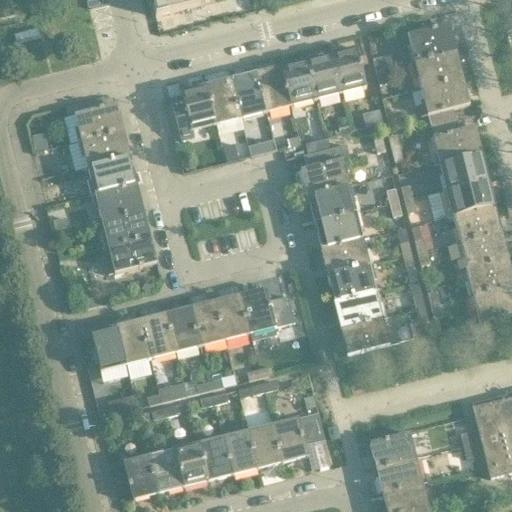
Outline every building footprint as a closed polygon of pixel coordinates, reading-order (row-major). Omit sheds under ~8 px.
[(198,0),(150,0),(155,19),(200,8),(198,0)] [(449,28),(407,38),(413,64),(456,54),(449,28)] [(37,31),(14,37),(16,47),(39,41),(37,31)] [(355,50),(330,57),(340,97),(366,91),(355,50)] [(456,54),(413,64),(419,91),(462,80),(456,54)] [(330,57),(305,63),(316,104),(340,97),(330,57)] [(380,58),(372,61),(375,74),(384,72),(380,58)] [(316,104),(305,63),(281,69),(293,117),(295,117),(293,109),(316,104)] [(293,117),(281,69),(255,75),(266,116),(288,110),(290,118),(293,117)] [(384,72),(375,74),(378,87),(387,85),(384,72)] [(255,75),(231,82),(241,122),(266,116),(255,75)] [(462,80),(419,91),(426,118),(428,118),(430,128),(455,122),(453,112),(469,108),(462,80)] [(231,82),(206,88),(216,128),(241,122),(231,82)] [(182,99),(170,102),(180,144),(192,142),(190,135),(216,128),(206,88),(180,94),(182,99)] [(116,107),(74,118),(81,144),(123,133),(116,107)] [(381,118),(381,107),(356,107),(356,118),(381,118)] [(458,133),(455,122),(430,128),(433,139),(431,139),(438,166),(481,155),(474,129),(458,133)] [(123,133),(81,144),(87,170),(130,160),(123,133)] [(32,139),(35,154),(47,152),(44,136),(32,139)] [(396,137),(391,138),(387,139),(390,152),(399,149),(396,137)] [(382,140),(373,143),(376,155),(385,153),(382,140)] [(259,148),(262,157),(275,154),(272,145),(259,148)] [(235,148),(223,151),(227,165),(239,162),(235,148)] [(399,149),(390,152),(394,166),(403,163),(399,149)] [(300,173),(307,199),(349,189),(339,150),(303,159),(306,172),(300,173)] [(481,155),(438,166),(445,193),(487,182),(481,155)] [(130,160),(87,170),(94,197),(136,186),(130,160)] [(487,182),(445,193),(451,219),(494,208),(487,182)] [(136,186),(94,197),(100,223),(143,212),(136,186)] [(409,188),(400,190),(403,203),(412,201),(409,188)] [(349,189),(307,199),(313,225),(356,215),(349,189)] [(394,191),(385,193),(389,207),(398,204),(394,191)] [(412,201),(403,203),(406,217),(415,214),(412,201)] [(398,204),(389,207),(392,220),(401,218),(398,204)] [(494,208),(451,219),(458,245),(501,234),(494,208)] [(143,212),(100,223),(107,249),(149,238),(143,212)] [(356,215),(313,225),(320,252),(362,241),(356,215)] [(404,231),(397,233),(400,246),(407,244),(404,231)] [(501,234),(458,245),(464,271),(507,260),(501,234)] [(149,238),(107,249),(114,277),(156,266),(149,238)] [(422,240),(413,242),(416,256),(425,254),(422,240)] [(362,241),(320,252),(326,278),(369,268),(362,241)] [(398,246),(402,259),(411,257),(407,244),(400,246),(398,246)] [(425,254),(416,256),(420,269),(428,267),(425,254)] [(411,257),(402,259),(405,273),(414,271),(411,257)] [(511,279),(507,260),(464,271),(471,297),(511,286),(511,279)] [(369,268),(326,278),(333,304),(375,294),(369,268)] [(417,283),(414,273),(407,275),(409,285),(417,283)] [(511,286),(471,297),(478,325),(511,317),(511,286)] [(265,292),(240,298),(250,337),(252,345),(277,339),(275,331),(294,326),(287,300),(269,305),(265,292)] [(435,293),(426,295),(429,308),(438,306),(435,293)] [(375,294),(333,304),(340,330),(382,320),(375,294)] [(109,295),(88,298),(89,308),(110,305),(109,295)] [(411,299),(415,312),(424,309),(420,296),(411,299)] [(240,298),(216,304),(226,344),(250,337),(240,298)] [(216,304),(190,310),(200,350),(226,344),(216,304)] [(438,306),(429,308),(433,322),(442,320),(438,306)] [(424,309),(415,312),(418,326),(427,323),(424,309)] [(190,310),(167,316),(177,356),(200,350),(190,310)] [(166,317),(141,323),(151,362),(176,356),(166,317)] [(382,320),(340,330),(346,358),(347,359),(368,353),(399,346),(392,317),(382,320)] [(141,323),(116,329),(126,369),(151,362),(141,323)] [(116,329),(90,336),(103,385),(129,379),(126,369),(116,329)] [(272,369),(259,372),(261,381),(274,378),(273,376),(272,369)] [(246,375),(249,384),(261,381),(259,372),(246,375)] [(210,385),(209,385),(211,393),(212,393),(224,390),(221,382),(210,385)] [(275,384),(262,387),(265,396),(277,393),(275,384)] [(209,385),(196,388),(198,397),(211,393),(209,385)] [(183,386),(158,392),(160,397),(162,406),(174,403),(187,400),(183,386)] [(262,387),(250,390),(252,399),(265,396),(262,387)] [(225,396),(213,399),(215,408),(227,405),(225,396)] [(160,397),(147,400),(149,409),(162,406),(160,397)] [(137,412),(134,398),(108,405),(111,418),(137,412)] [(213,399),(200,403),(202,411),(215,408),(213,399)] [(511,400),(495,405),(511,470),(511,400)] [(511,470),(495,405),(472,411),(489,482),(511,476),(511,470)] [(176,409),(164,412),(166,420),(178,418),(176,409)] [(164,412),(151,415),(153,424),(166,420),(164,412)] [(324,444),(317,417),(299,421),(306,448),(324,444)] [(126,421),(113,424),(115,433),(128,430),(126,421)] [(306,448),(299,421),(273,428),(282,466),(308,460),(305,448),(306,448)] [(273,428),(248,434),(258,473),(282,466),(273,428)] [(335,428),(327,430),(330,442),(338,439),(335,428)] [(248,434),(223,440),(233,479),(258,473),(248,434)] [(460,437),(463,449),(472,447),(468,434),(460,437)] [(409,436),(369,446),(375,471),(415,461),(409,436)] [(223,440),(199,446),(209,485),(233,479),(223,440)] [(199,446),(174,453),(184,491),(209,485),(199,446)] [(472,447),(463,449),(466,461),(475,459),(472,447)] [(174,453),(149,459),(158,497),(184,491),(174,453)] [(149,459),(123,465),(133,504),(158,497),(149,459)] [(415,461),(375,471),(381,496),(422,486),(415,461)] [(481,484),(472,486),(476,499),(484,497),(481,484)] [(422,486),(381,496),(385,511),(422,511),(428,511),(422,486)] [(484,497),(476,499),(479,511),(487,509),(484,497)]
